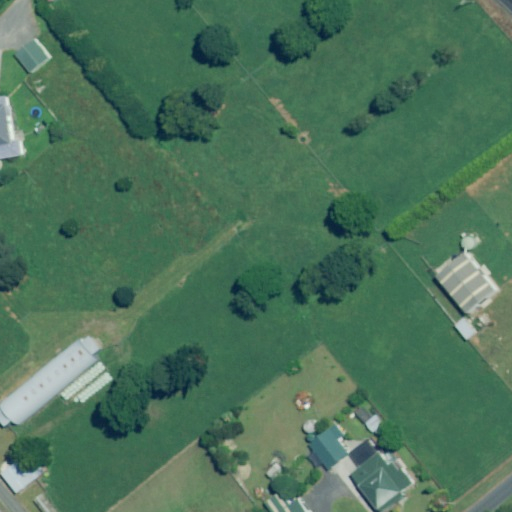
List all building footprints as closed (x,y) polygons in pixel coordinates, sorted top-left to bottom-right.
[(51,60),(37,42),(19,56),(33,75),(51,60)] [(17,132),(12,98),(0,100),(0,161),(27,157),(23,131),(17,132)] [(501,292),(470,255),(457,265),(452,258),(436,272),(472,316),(501,292)] [(480,335),(468,320),(459,327),(471,342),(480,335)] [(0,415),(0,417),(10,430),(99,358),(96,355),(103,349),(94,339),(88,344),(84,339),(3,405),(7,409),(0,415)] [(375,409),(367,416),(371,422),(367,425),(376,436),(389,426),(375,409)] [(347,437),(339,427),(313,447),(319,456),(312,461),(319,470),(326,465),(331,472),(352,456),(341,442),(347,437)] [(417,484),(391,450),(356,476),(382,511),(390,511),(409,499),(405,493),(417,484)] [(50,473),(36,453),(27,460),(5,475),(20,495),(50,473)] [(293,479),(285,468),(273,477),(281,488),(293,479)] [(312,511),(293,486),(270,503),(277,511),(312,511)] [(57,511),(45,496),(35,503),(41,511),(57,511)]
